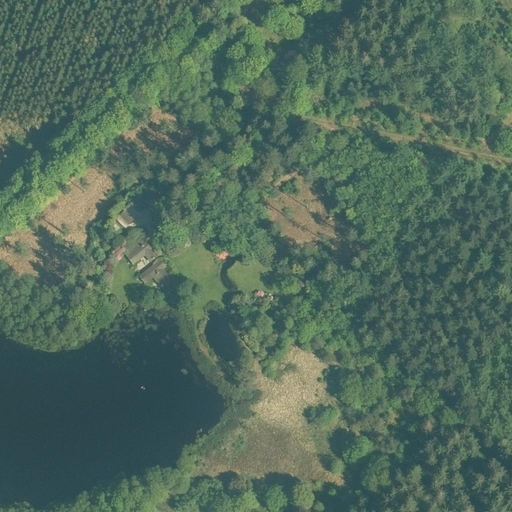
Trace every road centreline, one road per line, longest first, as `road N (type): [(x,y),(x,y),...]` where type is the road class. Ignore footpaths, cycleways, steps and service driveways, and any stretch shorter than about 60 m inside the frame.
road 1 (track): [(0,219),(185,56),(212,62),(261,109)]
road 2 (track): [(261,109),(480,156)]
